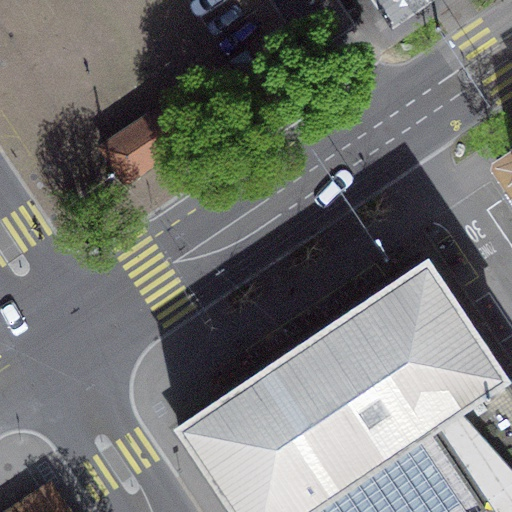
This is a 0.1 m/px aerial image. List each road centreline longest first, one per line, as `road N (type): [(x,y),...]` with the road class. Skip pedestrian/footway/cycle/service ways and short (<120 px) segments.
road 1 (tertiary): [(399,120),(57,344)]
road 2 (residential): [(399,120),(511,282)]
road 3 (secondary): [(147,511),(97,433),(57,344)]
road 4 (residential): [(399,120),(314,0)]
road 5 (tertiary): [(511,46),(399,120)]
road 6 (secondary): [(57,344),(0,234)]
